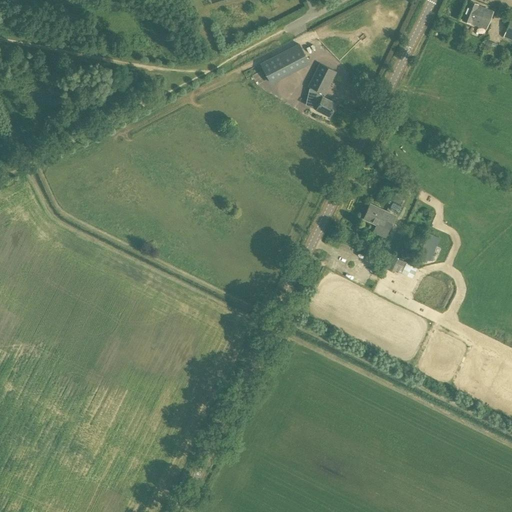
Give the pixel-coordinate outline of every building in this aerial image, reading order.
[(484,29),(491,11),(476,4),(468,1),(461,19),(468,22),(469,22),(484,29)] [(511,40),(511,14),(503,37),(511,40)] [(493,54),(497,44),(487,40),(483,50),(493,54)] [(271,85),(290,74),(279,54),(260,64),(271,85)] [(308,86),(310,86),(305,105),(315,110),(316,109),(329,116),(335,103),(322,97),(335,71),(319,64),(308,86)] [(400,205),(404,196),(388,189),(384,198),(400,205)] [(385,237),(395,215),(370,204),(363,218),(376,224),(373,231),(385,237)] [(439,238),(428,233),(417,259),(426,263),(427,260),(429,261),(439,238)] [(401,266),(404,261),(392,255),(385,268),(396,274),(401,266)]
